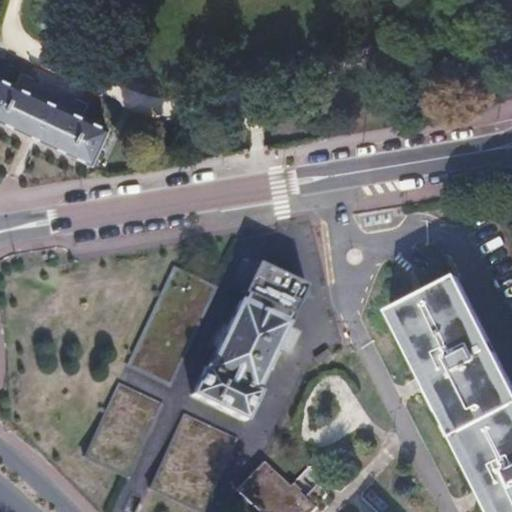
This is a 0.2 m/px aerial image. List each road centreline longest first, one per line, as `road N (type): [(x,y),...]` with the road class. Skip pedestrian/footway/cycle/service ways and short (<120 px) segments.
road 1 (tertiary): [(11,228),(332,175)]
road 2 (residential): [(338,245),(353,322),(445,511)]
road 3 (residential): [(338,245),(463,242),(511,326)]
road 4 (tertiary): [(332,175),(482,150)]
